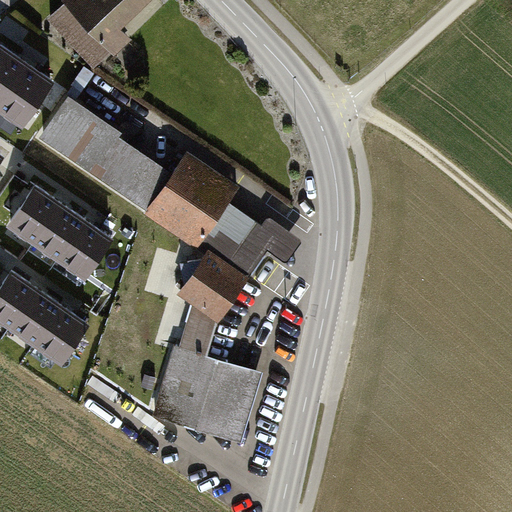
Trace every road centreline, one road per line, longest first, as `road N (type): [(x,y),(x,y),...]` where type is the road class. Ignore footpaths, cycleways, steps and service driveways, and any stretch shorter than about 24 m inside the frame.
road 1 (secondary): [(284,511),(340,227),(336,170),(321,122)]
road 2 (track): [(355,99),(511,219)]
road 3 (unclassified): [(321,122),(466,0)]
road 4 (secondary): [(321,122),(283,63),(221,0)]
